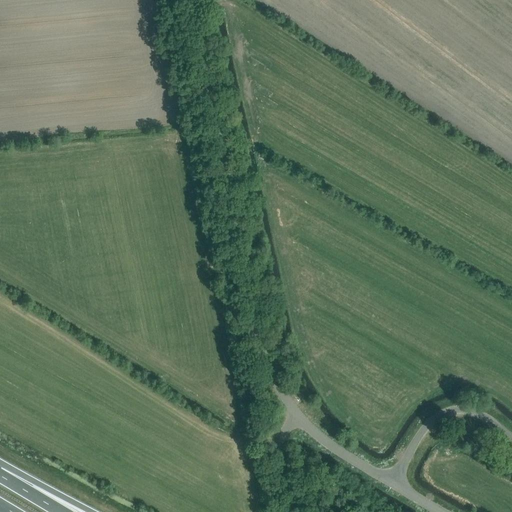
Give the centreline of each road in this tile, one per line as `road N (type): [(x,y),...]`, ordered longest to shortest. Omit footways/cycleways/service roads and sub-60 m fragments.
road 1 (tertiary): [(294,413),(263,349),(192,0)]
road 2 (tertiary): [(392,484),(439,414),(478,412),(511,436)]
road 3 (tertiary): [(392,484),(332,448),(294,413)]
